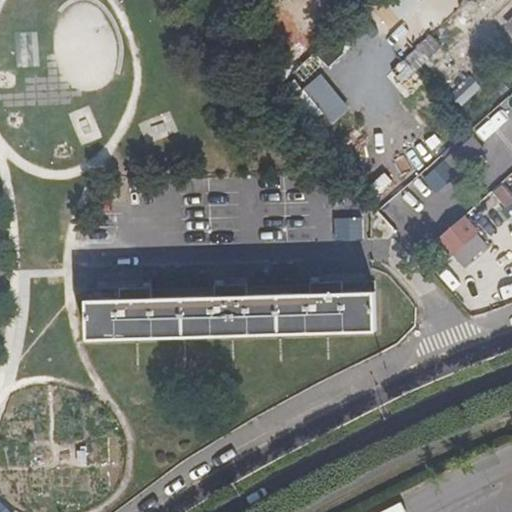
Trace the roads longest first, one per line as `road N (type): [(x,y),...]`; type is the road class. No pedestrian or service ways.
road 1 (secondary): [(511,339),(386,391),(167,511)]
road 2 (secondary): [(233,511),(398,424),(511,376)]
